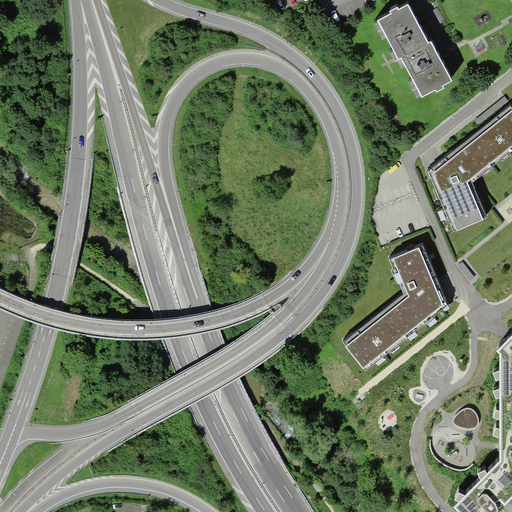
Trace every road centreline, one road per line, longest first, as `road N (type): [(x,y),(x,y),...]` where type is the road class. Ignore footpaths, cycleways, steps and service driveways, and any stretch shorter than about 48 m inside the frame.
road 1 (trunk): [(22,511),(81,458),(288,330),(326,287),(353,226),(352,146),(311,72),(260,34),(159,0)]
road 2 (motorway): [(194,312),(195,278),(164,158),(167,115),(191,77),(231,58),(268,61),(293,75),(334,136),(341,187)]
road 3 (motorway): [(109,83),(171,322),(219,434),(265,511)]
road 4 (motorway): [(341,187),(342,215),(320,269),(262,332),(101,425),(11,436)]
road 5 (trunk): [(75,0),(81,100),(70,222),(45,336),(11,436)]
road 6 (motorway): [(341,187),(310,263),(286,287),(235,314),(112,328),(63,321),(0,297)]
road 7 (motorway): [(194,312),(123,79)]
road 8 (motorway): [(292,511),(238,421),(194,312)]
road 9 (motorway): [(35,511),(74,491),(110,484),(157,488),(207,511)]
